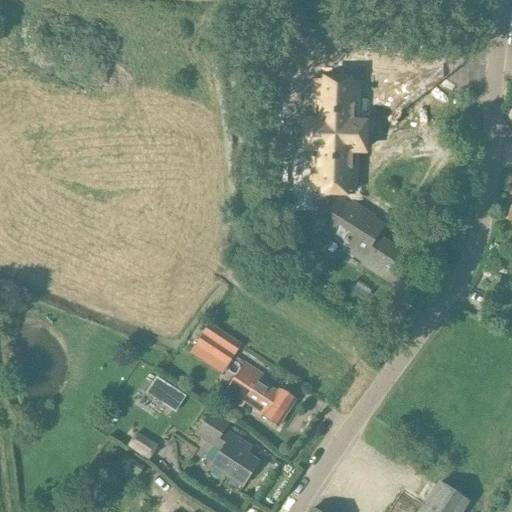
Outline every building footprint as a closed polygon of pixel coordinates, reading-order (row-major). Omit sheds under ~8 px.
[(323,150),(324,189),(354,189),(354,146),(360,146),(361,114),(354,114),(356,79),(318,78),(318,115),(312,115),(312,124),(312,126),(311,145),(318,145),(318,150),(323,150)] [(383,227),(335,196),(315,226),(345,245),(343,248),(367,264),(365,267),(400,290),(418,263),(377,237),(383,227)] [(209,327),(195,346),(225,366),(238,346),(209,327)] [(260,378),(242,366),(221,397),(243,410),(245,407),(278,428),(295,402),(279,392),(276,395),(257,383),(260,378)] [(156,378),(145,395),(175,414),(186,398),(156,378)] [(250,449),(225,432),(230,425),(210,413),(195,437),(214,450),(214,449),(220,452),(210,467),(242,487),(257,463),(246,456),(250,449)] [(157,448),(154,446),(135,434),(126,448),(148,462),(157,448)] [(137,478),(144,468),(127,457),(120,467),(137,478)] [(420,511),(462,511),(468,503),(439,484),(420,511)]
